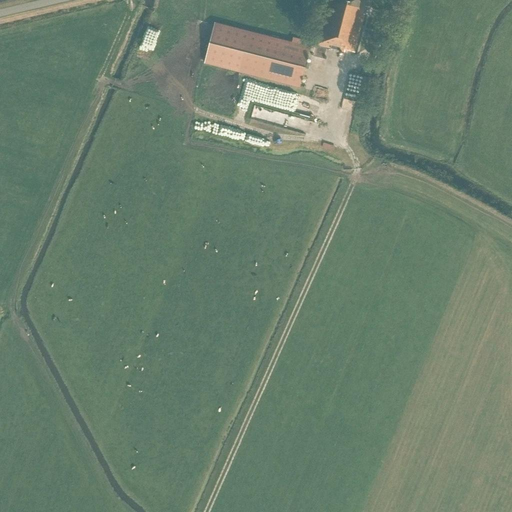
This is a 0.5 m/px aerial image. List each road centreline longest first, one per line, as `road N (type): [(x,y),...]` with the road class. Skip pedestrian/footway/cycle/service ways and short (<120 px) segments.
road 1 (track): [(205,0),(190,111),(274,137),(346,145),(354,162),(354,182),(205,511)]
road 2 (track): [(128,0),(13,289),(15,326)]
